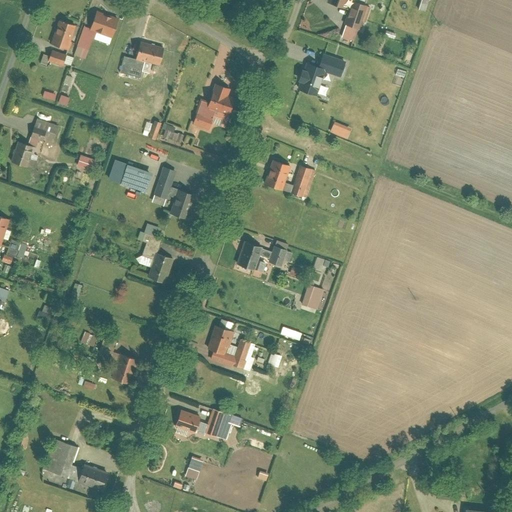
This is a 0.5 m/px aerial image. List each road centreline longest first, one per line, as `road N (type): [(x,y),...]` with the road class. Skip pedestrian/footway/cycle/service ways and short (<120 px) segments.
road 1 (residential): [(136,511),(130,477),(137,451),(261,96),(259,59)]
road 2 (residential): [(309,511),(511,397)]
road 3 (residential): [(259,59),(154,0)]
